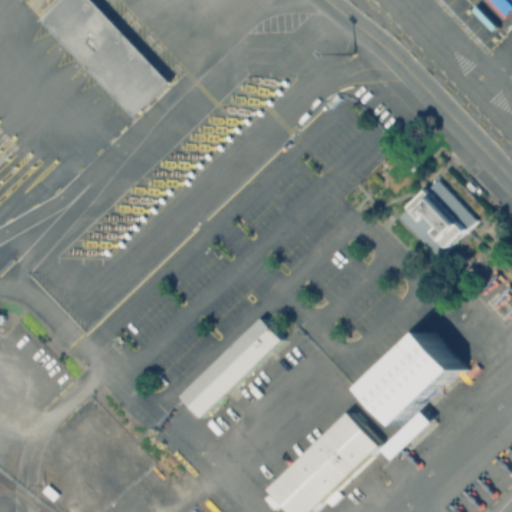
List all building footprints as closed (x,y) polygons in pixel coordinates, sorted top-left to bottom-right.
[(98,0),(176,82),(141,116),(49,19),(68,0),(98,0)] [(400,218),(440,180),(481,223),(440,262),(400,218)] [(264,320),(284,341),(204,417),(184,396),(264,320)] [(436,421),(396,459),(386,448),(408,427),(377,394),(437,338),(474,377),(432,417),(436,421)] [(385,445),(314,511),(294,511),(272,488),(353,411),(385,445)]
